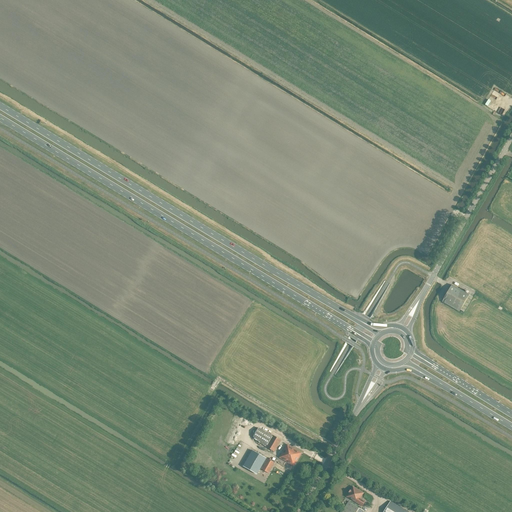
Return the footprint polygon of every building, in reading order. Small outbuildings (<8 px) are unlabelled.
[(459,311),(460,310),(464,312),(473,297),(469,295),(469,294),(452,284),(442,301),(459,311)] [(253,437),(267,445),(266,447),(274,452),(281,440),(273,435),(273,436),(259,427),(253,437)] [(287,444),(282,453),(279,457),(294,466),(302,453),(287,444)] [(252,450),(243,466),(257,474),(260,468),(268,473),(274,462),(252,450)] [(353,486),(350,490),(349,492),(347,496),(346,496),(347,496),(362,506),(365,501),(360,497),(363,492),(353,486)] [(348,501),(341,511),(363,511),(364,511),(348,501)] [(408,511),(390,501),(383,511),(408,511)]
